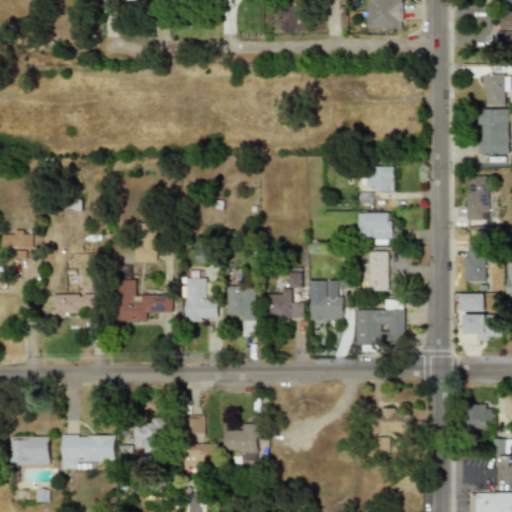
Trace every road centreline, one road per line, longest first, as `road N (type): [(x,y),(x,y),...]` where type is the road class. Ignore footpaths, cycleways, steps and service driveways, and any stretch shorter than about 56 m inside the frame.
road 1 (residential): [(0,375),(511,368)]
road 2 (tertiary): [(434,511),(435,0)]
road 3 (residential): [(114,47),(435,41)]
